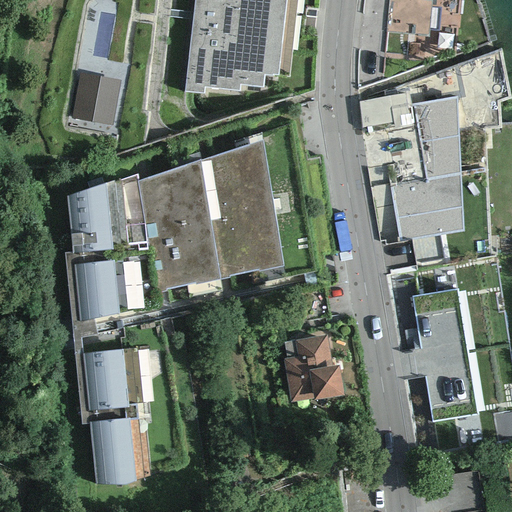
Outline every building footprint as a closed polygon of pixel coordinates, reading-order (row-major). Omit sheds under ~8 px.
[(194,0),(184,92),(203,94),(204,87),(238,91),(239,84),(262,87),(264,75),(272,76),(272,75),(278,75),(285,0),(194,0)] [(285,0),(278,75),(289,77),(297,0),(285,0)] [(413,0),(388,0),(386,33),(428,36),(428,29),(437,30),(439,9),(430,8),(431,1),(413,0)] [(113,127),(121,80),(78,73),(70,120),(113,127)] [(359,102),(362,128),(392,123),(394,128),(410,124),(404,94),(384,97),(359,102)] [(426,180),(460,174),(457,97),(413,105),(426,180)] [(200,162),(219,280),(283,267),(262,140),(200,162)] [(160,292),(219,280),(200,162),(138,181),(154,294),(160,292)] [(444,234),(463,231),(460,174),(426,180),(391,187),(390,183),(370,187),(379,242),(384,241),(385,246),(410,240),(444,234)] [(67,196),(79,321),(94,319),(95,325),(161,312),(160,292),(154,294),(138,181),(136,177),(67,196)] [(450,264),(444,234),(410,240),(415,270),(450,264)] [(433,421),(478,414),(458,290),(413,298),(433,421)] [(313,400),(344,396),(338,365),(331,367),(326,335),(284,343),(286,358),(281,359),(289,403),(313,399),(313,400)] [(84,354),(96,485),(135,482),(149,477),(144,418),(137,419),(136,404),(142,403),(136,349),(84,354)]
